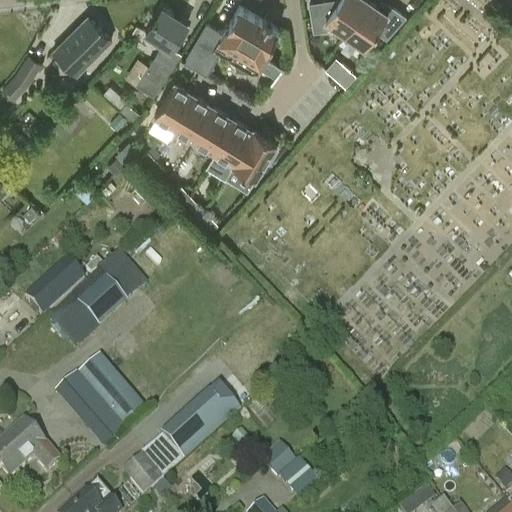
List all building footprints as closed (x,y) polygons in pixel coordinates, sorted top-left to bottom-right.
[(345,33),(367,0),(336,0),(331,8),(324,4),(324,1),(308,4),(312,31),(325,29),(329,23),(345,33)] [(367,0),(345,33),(364,46),(375,30),(385,37),(404,17),(385,4),(384,6),(379,3),(377,7),(367,0)] [(145,33),(162,44),(136,85),(154,96),(181,53),(172,47),(188,22),(162,5),(145,33)] [(226,34),(218,50),(234,60),(235,64),(235,68),(244,68),(244,47),(261,19),(238,5),(227,24),(224,27),(220,31),(226,34)] [(76,74),(112,38),(87,15),(52,50),(76,74)] [(262,20),(261,19),(244,47),(244,68),(254,69),(255,70),(257,66),(273,75),(255,99),(256,101),(282,67),(268,59),(265,57),(268,51),(267,49),(266,47),(277,29),(270,25),(271,23),(271,22),(270,22),(269,22),(268,24),(263,21),(264,19),(264,18),(263,18),(262,20)] [(226,34),(220,31),(205,21),(180,57),(205,73),(218,50),(226,34)] [(27,86),(42,63),(28,54),(13,78),(27,86)] [(335,57),(325,69),(326,70),(345,86),(345,87),(356,75),(335,57)] [(175,128),(194,96),(172,83),(153,115),(175,128)] [(214,108),(194,96),(175,128),(194,140),(214,108)] [(126,102),(119,110),(132,121),(139,114),(126,102)] [(214,108),(194,140),(214,152),(234,120),(214,108)] [(234,120),(214,152),(232,163),(231,165),(233,166),(254,130),(253,129),(252,131),(234,120)] [(254,130),(233,166),(252,179),(264,160),(267,162),(276,149),(272,147),(274,143),(254,130)] [(150,165),(156,159),(148,151),(142,156),(150,165)] [(156,159),(150,165),(158,174),(164,168),(156,159)] [(0,180),(0,200),(12,212),(22,201),(0,180)] [(72,188),(79,195),(87,188),(80,180),(72,188)] [(183,199),(189,193),(181,184),(175,190),(183,199)] [(198,201),(189,193),(183,199),(192,207),(198,201)] [(204,220),(212,229),(218,223),(210,214),(204,220)] [(71,297),(72,298),(48,318),(57,327),(75,347),(97,329),(98,330),(126,305),(125,303),(141,288),(114,257),(96,272),(98,273),(71,297)] [(0,321),(2,319),(1,318),(20,300),(6,286),(0,291),(0,321)] [(143,416),(128,399),(95,360),(91,365),(90,364),(55,393),(97,443),(103,451),(132,426),(143,416)] [(171,448),(177,454),(184,461),(212,436),(191,412),(162,437),(171,448)] [(0,443),(0,469),(9,479),(32,459),(45,474),(59,462),(24,422),(0,443)] [(260,460),(277,480),(296,463),(279,444),(260,460)] [(150,450),(121,473),(142,497),(174,471),(155,446),(150,450)] [(283,481),(303,501),(323,481),(303,461),(283,481)] [(402,508),(404,511),(418,511),(438,498),(431,488),(402,508)] [(120,511),(108,498),(97,507),(85,493),(63,511),(120,511)] [(465,511),(460,505),(452,511),(443,499),(431,509),(433,511),(465,511)] [(251,511),(281,511),(280,511),(271,511),(263,502),(251,511)]
